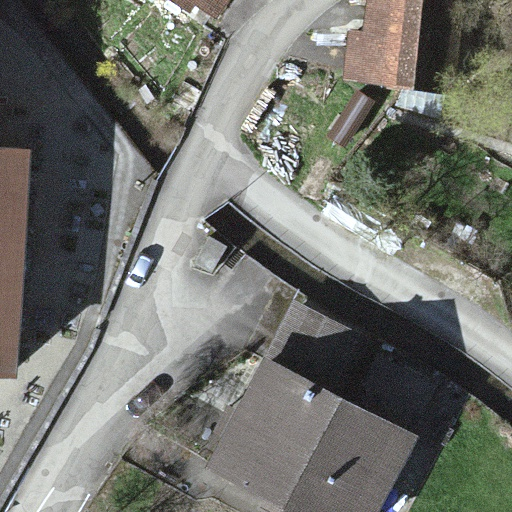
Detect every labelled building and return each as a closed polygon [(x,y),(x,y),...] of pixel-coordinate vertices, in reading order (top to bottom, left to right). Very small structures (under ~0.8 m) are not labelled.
[(175,0),(192,11),(195,5),(219,20),(232,0),(175,0)] [(348,32),(344,80),(440,88),(447,0),(365,0),(363,33),(348,32)] [(0,377),(16,379),(30,150),(0,147),(0,377)] [(261,372),(332,408),(360,353),(289,317),(261,372)] [(351,418),(399,442),(423,395),(375,371),(351,418)] [(261,372),(211,468),(297,511),(381,511),(413,450),(399,442),(351,418),(332,408),(261,372)]
